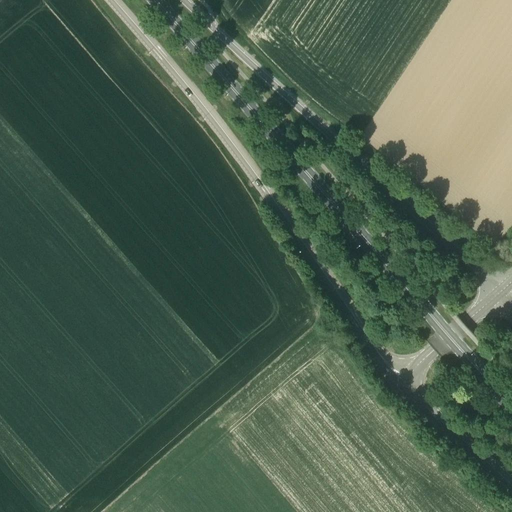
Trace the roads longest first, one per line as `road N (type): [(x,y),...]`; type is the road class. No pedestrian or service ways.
road 1 (primary): [(155,0),(511,408)]
road 2 (primary): [(112,0),(211,113),(384,361),(409,378)]
road 3 (primary): [(501,290),(185,0)]
road 4 (secondary): [(409,378),(417,397),(511,484)]
road 5 (secondary): [(409,378),(501,290)]
